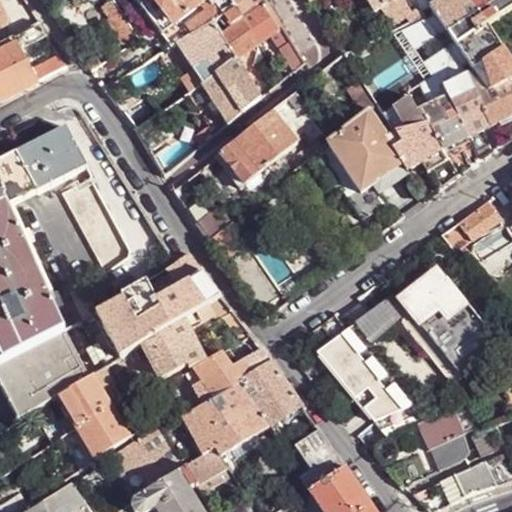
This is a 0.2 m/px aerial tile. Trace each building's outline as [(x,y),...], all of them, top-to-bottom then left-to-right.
[(32,6),(27,0),(15,0),(13,1),(20,12),(32,6)] [(179,27),(156,0),(134,0),(165,39),(179,27)] [(210,0),(156,0),(179,27),(210,0)] [(233,0),(232,0),(219,0),(221,3),(230,14),(237,9),(232,2),(233,0)] [(232,2),(237,9),(240,8),(247,0),(233,0),(232,2)] [(263,6),(260,2),(256,5),(251,0),(247,0),(240,8),(261,42),(271,36),(280,31),(279,30),(263,6)] [(377,14),(367,0),(359,0),(371,17),(377,14)] [(367,0),(377,14),(381,11),(398,0),(367,0)] [(403,0),(398,0),(381,11),(393,28),(406,19),(410,25),(422,17),(417,9),(412,13),(403,0)] [(469,0),(443,0),(433,7),(458,46),(487,27),(469,0)] [(511,0),(469,0),(487,27),(489,26),(511,10),(511,0)] [(230,14),(221,3),(189,26),(191,28),(195,35),(197,34),(217,22),(230,14)] [(268,3),(263,6),(279,30),(283,27),(268,3)] [(230,14),(217,22),(239,58),(245,54),(261,43),(261,42),(240,8),(237,9),(230,14)] [(142,42),(124,15),(113,22),(130,49),(142,42)] [(43,22),(39,17),(32,21),(36,26),(43,22)] [(429,21),(405,35),(415,51),(438,37),(429,21)] [(44,24),(43,22),(36,26),(15,38),(18,46),(20,49),(39,39),(49,35),(43,26),(44,24)] [(239,58),(217,22),(197,34),(195,35),(211,62),(219,75),(229,68),(240,60),(239,58)] [(487,27),(458,46),(468,61),(470,64),(469,65),(482,84),(488,93),(511,81),(511,62),(489,26),(487,27)] [(294,46),(283,27),(279,30),(280,31),(271,36),(295,73),(298,71),(299,70),(306,65),(301,56),(294,46)] [(191,28),(185,33),(189,39),(195,35),(191,28)] [(60,54),(49,35),(39,39),(51,59),(60,54)] [(20,49),(18,46),(0,55),(0,95),(4,103),(39,85),(32,69),(20,49)] [(425,91),(410,101),(417,117),(420,116),(419,114),(444,101),(450,99),(446,89),(467,77),(463,69),(469,65),(470,64),(468,61),(458,46),(428,66),(435,79),(423,87),(425,91)] [(69,69),(60,54),(51,59),(32,69),(39,85),(69,69)] [(253,66),(245,54),(239,58),(240,60),(247,70),(253,66)] [(104,66),(97,57),(87,64),(93,73),(104,66)] [(240,60),(229,68),(254,108),(265,100),(256,86),(247,70),(240,60)] [(211,62),(197,70),(205,86),(206,85),(219,75),(211,62)] [(286,81),(293,75),(289,67),(281,74),(286,81)] [(229,68),(219,75),(244,115),(254,108),(229,68)] [(205,86),(197,70),(181,81),(191,96),(205,86)] [(285,83),(286,81),(281,74),(278,70),(256,86),(265,100),(285,83)] [(206,85),(205,86),(230,127),(244,115),(219,75),(206,85)] [(473,88),(467,77),(446,89),(450,99),(471,140),(493,129),(477,98),(473,88)] [(511,120),(511,81),(488,93),(477,98),(493,129),(511,120)] [(363,83),(350,93),(367,118),(371,114),(378,108),(363,83)] [(488,93),(482,84),(473,88),(477,98),(488,93)] [(444,101),(419,114),(420,116),(444,152),(459,146),(471,140),(450,99),(444,101)] [(410,101),(385,115),(399,135),(399,136),(390,140),(405,168),(409,174),(424,166),(444,152),(420,116),(417,117),(410,101)] [(274,114),(235,146),(261,177),(299,146),(279,121),(276,116),(274,114)] [(367,118),(332,145),(328,149),(361,196),(362,197),(405,168),(390,140),(371,114),(367,118)] [(176,136),(162,116),(144,129),(138,133),(151,155),(176,136)] [(325,137),(311,119),(306,123),(301,128),(315,145),(325,137)] [(132,126),(138,133),(144,129),(139,121),(132,126)] [(0,369),(61,338),(64,336),(66,334),(55,310),(55,309),(11,212),(39,195),(88,168),(65,130),(0,166),(0,369)] [(208,130),(196,141),(204,150),(216,139),(208,130)] [(261,177),(235,146),(222,157),(248,188),(261,177)] [(459,146),(444,152),(452,165),(461,178),(474,169),(459,146)] [(361,196),(328,149),(317,158),(349,203),(361,196)] [(452,165),(444,152),(424,166),(431,178),(452,165)] [(92,176),(88,168),(39,195),(15,209),(25,232),(29,230),(35,243),(31,245),(53,294),(57,293),(64,306),(55,310),(66,334),(85,324),(72,295),(87,289),(88,290),(107,275),(63,195),(60,190),(73,184),(77,181),(79,185),(91,179),(92,176)] [(131,252),(94,184),(82,191),(79,185),(75,188),(63,195),(107,275),(131,258),(131,252)] [(281,187),(255,208),(262,216),(288,195),(281,187)] [(180,202),(189,198),(183,189),(176,195),(180,202)] [(202,204),(188,213),(197,228),(212,217),(202,204)] [(504,230),(487,205),(443,238),(458,255),(474,243),(504,230)] [(15,209),(11,212),(55,309),(55,310),(64,306),(57,293),(53,294),(31,245),(35,243),(29,230),(25,232),(15,209)] [(233,225),(223,209),(212,217),(197,228),(209,245),(231,227),(233,225)] [(235,226),(212,244),(229,264),(237,257),(227,245),(240,234),(235,226)] [(221,299),(191,258),(177,266),(174,269),(181,282),(187,279),(190,284),(207,307),(221,299)] [(169,272),(148,285),(158,303),(179,290),(169,272)] [(437,273),(400,302),(396,298),(319,356),(389,440),(422,430),(421,427),(426,425),(366,351),(402,317),(449,380),(494,342),(458,295),(456,296),(437,273)] [(207,307),(190,284),(179,290),(158,303),(148,285),(124,300),(123,304),(97,318),(114,347),(123,362),(148,347),(172,331),(187,321),(207,307)] [(88,290),(87,289),(72,295),(85,324),(96,319),(88,290)] [(114,347),(97,318),(96,319),(85,324),(83,326),(95,348),(87,352),(94,366),(102,361),(107,371),(123,362),(114,347)] [(187,321),(172,331),(190,368),(206,359),(187,321)] [(172,331),(148,347),(165,382),(190,368),(172,331)] [(249,334),(242,338),(245,344),(246,343),(253,338),(249,334)] [(59,401),(90,382),(64,336),(61,338),(0,369),(0,386),(20,425),(59,401)] [(257,344),(253,338),(246,343),(249,349),(257,344)] [(223,356),(242,384),(252,378),(254,375),(244,360),(238,364),(231,352),(223,356)] [(223,356),(197,371),(217,400),(242,384),(223,356)] [(303,408),(273,364),(271,365),(252,378),(242,384),(272,429),(303,408)] [(107,372),(95,379),(106,397),(116,390),(107,372)] [(106,397),(95,379),(90,382),(59,401),(71,420),(77,432),(113,409),(106,397)] [(183,422),(204,459),(219,450),(224,460),(271,430),(272,429),(242,384),(217,400),(183,422)] [(116,390),(106,397),(113,409),(123,403),(116,390)] [(474,404),(461,410),(464,418),(477,412),(474,404)] [(121,422),(113,409),(77,432),(96,463),(130,440),(121,422)] [(426,425),(421,427),(422,430),(434,452),(435,451),(465,437),(468,436),(457,411),(426,425)] [(310,418),(307,413),(301,417),(304,421),(310,418)] [(131,415),(121,422),(130,440),(136,436),(141,433),(131,415)] [(71,420),(55,430),(62,442),(77,432),(71,420)] [(165,434),(162,428),(161,428),(141,443),(112,462),(125,480),(140,471),(150,488),(157,483),(178,470),(178,469),(160,439),(165,434)] [(498,429),(474,439),(482,458),(491,454),(487,447),(492,444),(492,442),(502,437),(498,429)] [(77,432),(62,442),(81,473),(96,463),(77,432)] [(337,457),(321,433),(297,449),(313,473),(337,457)] [(0,437),(0,457),(13,450),(4,436),(0,437)] [(465,437),(435,451),(445,472),(467,461),(470,455),(465,437)] [(187,470),(195,483),(208,476),(226,466),(223,460),(224,460),(219,450),(204,459),(190,467),(187,470)] [(346,471),(337,457),(313,473),(301,481),(311,495),(346,471)] [(496,460),(487,464),(493,478),(502,473),(496,460)] [(493,478),(487,464),(472,471),(456,479),(467,501),(482,494),(498,489),(495,482),(493,478)] [(187,470),(180,474),(190,491),(197,486),(195,483),(187,470)] [(351,479),(346,471),(311,495),(313,499),(322,511),(366,511),(371,509),(366,501),(351,479)] [(202,511),(190,491),(180,474),(160,487),(135,504),(139,511),(202,511)] [(214,486),(208,476),(195,483),(197,486),(202,493),(214,486)] [(467,501),(456,479),(442,486),(453,508),(467,501)] [(502,480),(495,482),(498,489),(505,487),(502,480)] [(95,511),(77,485),(52,502),(56,511),(95,511)] [(1,508),(2,511),(23,511),(37,502),(29,490),(1,508)] [(428,500),(424,494),(416,499),(421,504),(428,500)] [(322,511),(313,499),(304,505),(308,511),(322,511)] [(56,511),(52,502),(44,508),(46,511),(56,511)]
